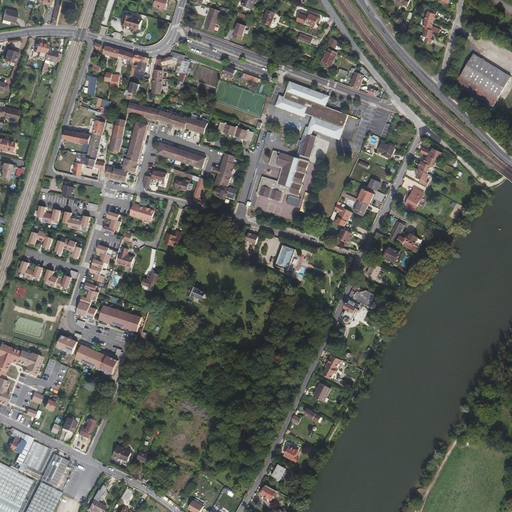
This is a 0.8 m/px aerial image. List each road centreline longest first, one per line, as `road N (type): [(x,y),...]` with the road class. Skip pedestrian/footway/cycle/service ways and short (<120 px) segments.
road 1 (residential): [(361,259),(242,511)]
road 2 (residential): [(111,187),(361,259)]
road 3 (residential): [(413,114),(187,31),(171,32)]
road 4 (residential): [(86,459),(132,346),(74,327),(84,271)]
road 5 (residential): [(93,38),(48,174),(111,187)]
road 6 (residential): [(361,259),(421,133),(413,114)]
road 7 (residential): [(413,114),(324,0)]
